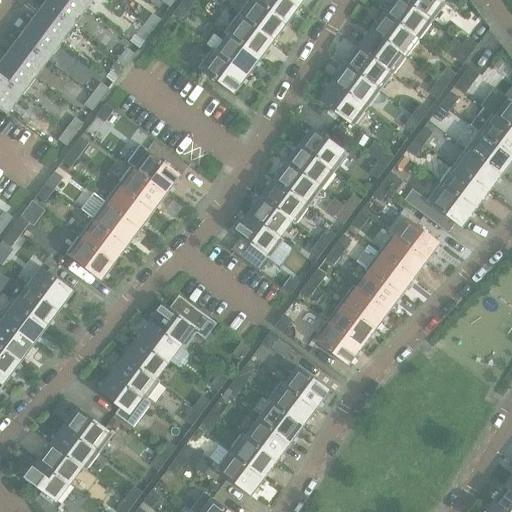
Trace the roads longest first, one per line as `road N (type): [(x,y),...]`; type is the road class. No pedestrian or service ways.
road 1 (residential): [(511,226),(355,391),(285,511)]
road 2 (residential): [(0,439),(181,254)]
road 3 (residential): [(245,165),(348,0)]
road 4 (residential): [(245,165),(122,75)]
